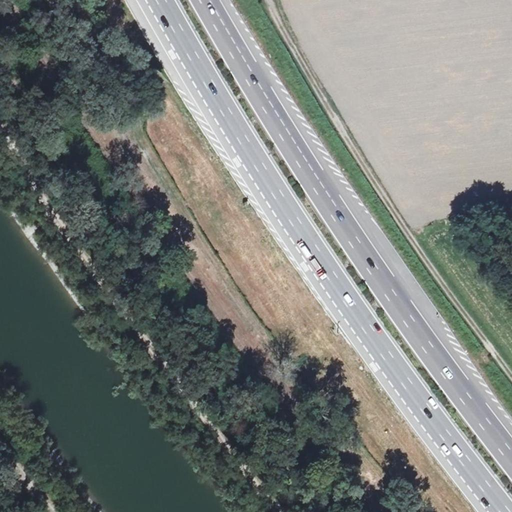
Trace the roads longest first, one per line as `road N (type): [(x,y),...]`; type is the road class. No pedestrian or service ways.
road 1 (motorway): [(162,0),(348,301),(506,511)]
road 2 (motorway): [(511,448),(296,145),(209,0)]
road 3 (track): [(285,511),(130,315),(0,127)]
road 4 (track): [(511,371),(443,283),(263,0)]
